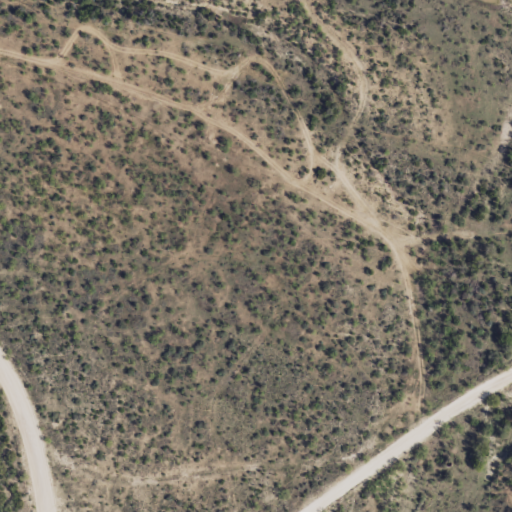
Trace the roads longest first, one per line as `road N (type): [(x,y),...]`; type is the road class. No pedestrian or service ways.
road 1 (track): [(496,511),(391,380),(391,299),(311,193),(306,108),(228,0)]
road 2 (track): [(35,486),(276,496),(352,511)]
road 3 (track): [(35,511),(35,486),(0,373)]
